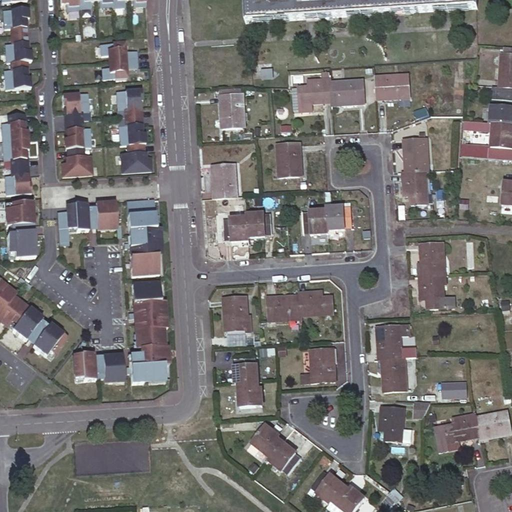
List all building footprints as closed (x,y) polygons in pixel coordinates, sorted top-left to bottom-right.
[(60,0),(61,5),(65,4),(65,11),(78,11),(78,9),(77,0),(60,0)] [(77,0),(78,9),(90,9),(90,1),(94,1),(94,0),(77,0)] [(111,0),(112,7),(112,8),(125,7),(124,0),(128,0),(111,0)] [(476,0),(245,0),(247,24),(478,11),(476,0)] [(28,12),(3,14),(4,31),(11,31),(12,39),(27,38),(26,21),(29,21),(28,12)] [(27,38),(12,39),(12,47),(5,47),(6,61),(31,59),(31,50),(28,51),(27,38)] [(125,45),(104,47),(104,57),(112,56),(112,63),(139,61),(138,52),(126,53),(125,45)] [(511,56),(504,56),(501,89),(511,89),(511,56)] [(139,61),(112,63),(113,69),(105,70),(106,80),(128,78),(127,71),(140,70),(139,61)] [(254,65),(255,79),(263,79),(263,80),(273,79),(273,71),(262,72),(262,64),(254,65)] [(25,65),(11,66),(12,73),(2,74),(4,93),(30,91),(29,81),(26,81),(25,65)] [(395,78),(376,78),(378,101),(411,100),(410,82),(395,82),(395,78)] [(332,87),(332,82),(311,84),(312,89),(299,90),(300,115),(313,114),(312,106),(333,105),(332,87)] [(332,87),(333,105),(333,108),(365,105),(363,82),(344,84),(344,86),(332,87)] [(511,126),(511,89),(501,89),(496,88),(494,109),(493,109),(492,126),(496,126),(511,126)] [(142,95),(117,96),(118,114),(125,113),(125,121),(141,120),(140,105),(143,105),(142,95)] [(243,96),(221,97),(223,130),(243,128),(243,115),(245,115),(243,96)] [(87,98),(62,100),(63,110),(65,110),(67,125),(82,124),(82,116),(89,116),(87,98)] [(425,109),(414,113),(417,121),(429,117),(425,109)] [(2,130),(3,145),(28,143),(27,136),(25,136),(24,120),(8,121),(9,129),(2,130)] [(141,120),(125,121),(126,128),(118,128),(120,148),(127,148),(143,147),(145,146),(144,135),(142,135),(141,120)] [(65,140),(66,152),(68,152),(84,150),(91,150),(90,131),(83,131),(82,124),(67,125),(68,140),(65,140)] [(495,135),(496,126),(492,126),(465,124),(465,133),(495,135)] [(511,126),(496,126),(495,135),(495,149),(494,151),(511,151),(511,126)] [(409,161),(410,175),(427,174),(430,174),(429,141),(405,142),(407,162),(409,161)] [(28,143),(3,145),(4,163),(11,163),(11,171),(27,170),(26,154),(28,154),(28,143)] [(301,145),(278,147),(281,179),(300,177),(299,165),(302,165),(301,145)] [(143,157),(143,147),(127,148),(127,153),(118,154),(119,171),(148,170),(148,160),(143,160),(143,157)] [(463,158),(487,160),(511,161),(511,151),(494,151),(495,149),(464,147),(463,158)] [(84,150),(68,152),(69,162),(69,165),(65,165),(65,175),(95,173),(94,155),(85,156),(84,150)] [(215,200),(238,199),(237,179),(234,179),(233,166),(214,167),(215,200)] [(27,170),(11,171),(12,179),(5,179),(6,196),(32,195),(31,185),(28,185),(27,170)] [(427,174),(410,175),(405,175),(406,192),(411,192),(412,208),(429,207),(427,174)] [(511,184),(505,184),(503,206),(511,207),(511,184)] [(155,202),(127,204),(129,233),(133,233),(133,239),(143,238),(144,247),(130,248),(131,259),(135,259),(135,269),(132,269),(133,280),(160,278),(159,259),(158,246),(162,246),(161,231),(157,231),(155,202)] [(115,204),(96,206),(96,207),(97,233),(110,232),(109,228),(117,228),(115,204)] [(12,212),(6,212),(7,229),(9,229),(33,228),(34,228),(32,205),(12,207),(12,212)] [(87,206),(67,208),(67,214),(69,231),(76,231),(77,234),(89,233),(87,208),(87,206)] [(87,208),(89,233),(97,233),(96,207),(87,208)] [(328,210),(328,211),(329,234),(344,233),(344,232),(352,232),(351,209),(343,210),(343,209),(328,210)] [(329,234),(328,211),(311,212),(312,214),(304,214),(305,235),(313,235),(313,236),(329,235),(329,234)] [(67,214),(58,215),(60,244),(69,243),(69,235),(69,231),(67,214)] [(264,215),(248,216),(248,219),(250,239),(266,239),(266,237),(274,237),(273,216),(265,216),(264,215)] [(250,247),(250,239),(248,219),(231,219),(231,220),(224,221),(225,243),(233,242),(233,243),(240,242),(240,248),(250,247)] [(9,229),(9,238),(34,236),(33,228),(9,229)] [(9,238),(8,238),(9,255),(15,255),(15,260),(36,259),(34,236),(9,238)] [(133,239),(130,239),(130,248),(144,247),(143,238),(133,239)] [(426,267),(427,279),(442,278),(446,277),(444,244),(422,246),(423,267),(426,267)] [(428,312),(445,311),(456,310),(455,301),(444,302),(443,288),(447,287),(446,277),(442,278),(427,279),(420,279),(421,299),(427,298),(428,312)] [(0,305),(0,306),(0,323),(9,330),(13,325),(17,327),(13,332),(26,343),(31,337),(41,324),(43,322),(14,299),(8,295),(11,292),(0,283),(0,305)] [(161,283),(133,285),(133,294),(137,294),(138,305),(134,306),(135,316),(149,315),(149,324),(136,325),(136,335),(140,335),(141,349),(141,357),(142,370),(132,370),(133,387),(145,386),(145,383),(167,381),(166,365),(166,358),(170,358),(169,346),(165,347),(164,329),(168,329),(167,313),(163,314),(162,302),(161,283)] [(301,301),(302,318),(333,316),(332,300),(317,300),(316,294),(300,295),(301,301)] [(243,299),(223,300),(226,333),(229,333),(248,332),(247,316),(245,317),(243,299)] [(302,318),(301,301),(287,302),(287,299),(267,300),(269,322),(302,321),(302,318)] [(149,315),(135,316),(136,325),(149,324),(149,315)] [(31,337),(38,342),(48,330),(41,324),(31,337)] [(38,342),(33,348),(47,359),(51,354),(55,357),(68,341),(50,327),(48,330),(38,342)] [(378,343),(380,362),(385,362),(402,360),(400,328),(383,329),(384,343),(378,343)] [(330,350),(310,352),(313,385),(335,383),(333,364),(333,363),(331,364),(330,350)] [(51,354),(47,359),(51,362),(55,357),(51,354)] [(94,354),(74,355),(76,378),(83,377),(84,381),(96,380),(96,379),(94,357),(94,354)] [(123,356),(103,357),(105,378),(105,383),(117,382),(117,378),(124,378),(123,356)] [(103,357),(94,357),(96,379),(105,378),(103,357)] [(142,370),(141,357),(135,357),(136,366),(131,367),(132,370),(142,370)] [(235,369),(236,386),(240,385),(261,384),(260,367),(258,367),(258,360),(236,362),(236,369),(235,369)] [(402,360),(385,362),(387,374),(383,375),(385,394),(407,392),(404,360),(402,360)] [(261,391),(261,384),(240,385),(242,410),(266,408),(264,390),(261,391)] [(443,384),(443,401),(468,401),(468,384),(443,384)] [(426,416),(431,405),(414,404),(414,420),(424,421),(426,416)] [(405,411),(383,410),(381,428),(387,429),(386,444),(403,445),(405,411)] [(476,420),(480,439),(480,441),(511,435),(511,434),(508,413),(489,416),(489,418),(476,420)] [(476,420),(476,417),(453,421),(454,427),(445,429),(448,445),(480,439),(476,420)] [(283,445),(278,441),(279,439),(265,428),(252,446),(270,461),(283,445)] [(296,455),(283,445),(270,461),(268,464),(281,474),(282,472),(288,477),(301,460),(295,456),(296,455)] [(344,488),(330,478),(329,479),(324,475),(312,491),(317,495),(316,496),(329,507),(331,504),(344,488)] [(349,492),(344,488),(331,504),(341,511),(355,511),(364,500),(351,490),(349,492)] [(392,511),(393,511),(404,498),(396,492),(385,506),(392,511)]
